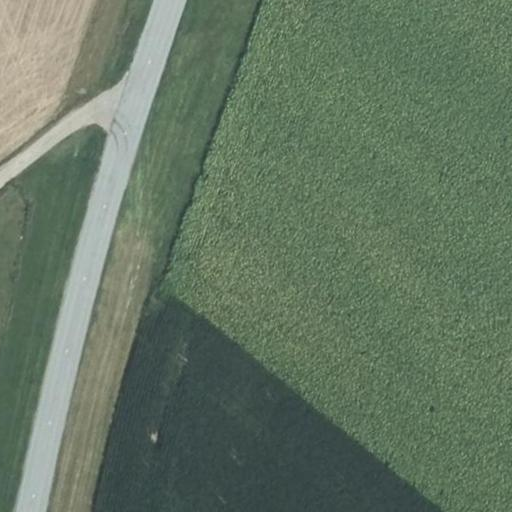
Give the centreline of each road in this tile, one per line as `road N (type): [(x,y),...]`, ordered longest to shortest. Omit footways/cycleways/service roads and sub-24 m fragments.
road 1 (tertiary): [(171,0),(82,288),(33,511)]
road 2 (track): [(141,91),(78,121),(0,186)]
